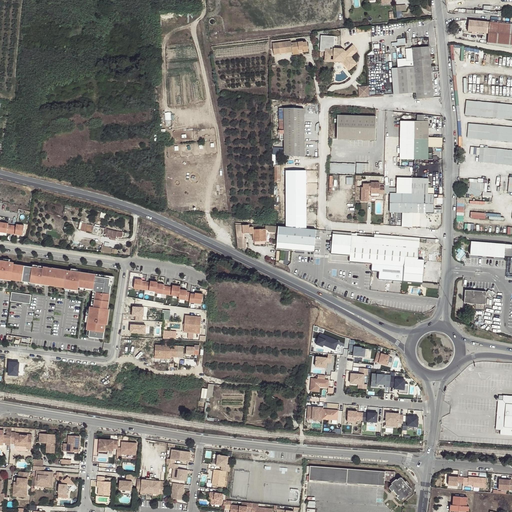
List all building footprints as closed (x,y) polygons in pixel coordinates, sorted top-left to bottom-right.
[(468,31),(472,32),(477,32),(488,33),(489,22),(469,20),(468,31)] [(511,24),(490,22),(488,42),(511,44),(511,24)] [(274,54),(293,52),(299,51),(299,50),(304,50),(304,51),(304,52),(308,51),(307,42),(303,42),(303,41),(291,43),(291,41),(273,43),(274,54)] [(264,45),(214,50),(215,57),(265,52),(264,45)] [(342,61),(343,63),(348,68),(351,66),(352,67),(356,64),(351,57),(358,51),(353,45),(346,51),(343,49),(331,48),(331,50),(325,49),(325,58),(331,58),(331,56),(334,56),(333,59),(333,60),(342,61)] [(433,96),(429,47),(406,49),(407,67),(392,68),(394,94),(416,92),(417,97),(433,96)] [(369,96),(368,85),(358,86),(358,96),(369,96)] [(511,104),(467,100),(465,114),(511,118),(511,104)] [(285,155),(306,156),(305,109),(284,108),(285,155)] [(375,117),(338,115),(337,138),(374,139),(375,117)] [(416,159),(417,121),(401,121),(400,159),(416,159)] [(430,122),(417,121),(416,159),(430,159),(430,147),(444,147),(444,138),(430,137),(430,122)] [(511,126),(469,123),(468,138),(511,141),(511,126)] [(483,162),(511,164),(511,150),(484,148),(483,162)] [(356,162),(356,173),(363,173),(363,170),(369,170),(369,162),(356,162)] [(354,164),(330,163),(330,173),(354,174),(354,164)] [(295,228),(295,170),(286,171),(286,227),(295,228)] [(298,228),(306,229),(306,170),(295,170),(295,228),(298,228)] [(508,191),(510,178),(510,177),(501,176),(500,187),(500,191),(508,191)] [(413,212),(414,178),(397,178),(396,194),(390,193),(390,212),(406,212),(413,212)] [(428,179),(414,178),(413,212),(419,212),(433,213),(434,194),(428,194),(428,179)] [(477,182),(470,182),(470,189),(477,191),(478,183),(478,182),(477,182)] [(384,193),(384,185),(380,185),(380,183),(371,183),(371,184),(363,184),(363,187),(361,187),(361,201),(369,201),(369,191),(369,190),(371,190),(371,191),(372,193),(384,193)] [(477,191),(470,189),(466,188),(465,192),(477,196),(480,196),(481,191),(477,191)] [(8,223),(1,222),(0,230),(0,232),(11,234),(12,225),(8,224),(8,223)] [(16,226),(12,225),(11,234),(23,235),(24,225),(16,224),(16,226)] [(314,251),(316,230),(306,229),(298,228),(295,228),(286,227),(279,226),(279,233),(278,246),(279,246),(278,248),(285,249),(285,246),(305,248),(304,251),(314,251)] [(117,231),(105,229),(104,232),(106,232),(105,236),(115,238),(117,231)] [(352,235),(352,232),(345,232),(345,235),(333,234),(332,254),(350,255),(352,235)] [(378,279),(422,283),(424,260),(418,259),(419,241),(404,240),(372,237),(352,235),(350,255),(350,262),(372,264),(371,271),(379,272),(378,279)] [(237,236),(237,247),(245,249),(246,238),(243,238),(243,236),(237,236)] [(511,256),(511,245),(471,242),(470,255),(478,256),(479,256),(479,254),(483,254),(482,257),(486,258),(487,256),(504,257),(504,256),(511,257),(511,256)] [(102,245),(101,251),(117,254),(118,248),(102,245)] [(458,253),(456,255),(461,259),(465,254),(459,248),(457,251),(458,253)] [(0,278),(8,280),(9,277),(22,279),(24,266),(14,264),(14,263),(9,262),(0,261),(0,260),(0,278)] [(43,269),(24,266),(22,279),(22,282),(23,282),(44,285),(46,285),(46,282),(55,284),(55,287),(64,288),(65,285),(69,286),(68,289),(78,291),(78,290),(78,288),(93,290),(93,292),(92,300),(95,300),(93,308),(90,307),(89,315),(87,322),(86,330),(89,331),(88,337),(101,339),(103,340),(105,325),(103,325),(105,310),(107,310),(111,286),(109,286),(110,279),(95,277),(96,275),(88,274),(81,273),(71,271),(43,267),(43,269)] [(113,287),(114,278),(96,275),(95,277),(110,279),(109,286),(111,286),(113,287)] [(145,289),(146,280),(142,280),(142,278),(135,277),(134,287),(145,289)] [(158,282),(158,281),(151,280),(150,281),(146,280),(145,289),(156,290),(158,282)] [(168,286),(164,285),(165,283),(158,282),(156,290),(156,292),(167,294),(168,286)] [(64,288),(64,292),(67,292),(77,294),(78,291),(68,289),(69,286),(65,285),(64,288)] [(172,286),(168,286),(167,294),(179,296),(180,289),(180,286),(173,285),(172,286)] [(179,296),(179,299),(190,301),(191,294),(191,293),(187,292),(187,291),(180,289),(179,296)] [(486,291),(465,290),(465,302),(485,304),(486,291)] [(31,295),(12,292),(10,301),(22,303),(30,304),(31,295)] [(203,294),(195,293),(195,295),(191,294),(190,301),(189,303),(201,304),(203,294)] [(145,307),(134,306),(134,312),(133,315),(137,315),(136,320),(144,320),(145,307)] [(182,332),(198,334),(200,317),(183,316),(182,332)] [(132,324),(131,332),(146,333),(147,325),(132,324)] [(161,331),(161,339),(173,340),(174,332),(161,331)] [(339,340),(319,331),(314,342),(335,351),(339,340)] [(177,346),(155,345),(154,356),(170,357),(176,357),(177,346)] [(369,348),(354,346),(353,357),(368,358),(369,348)] [(391,356),(377,352),(374,362),(388,366),(391,356)] [(327,357),(317,355),(315,366),(327,368),(327,363),(332,364),(333,354),(328,353),(327,357)] [(8,375),(17,375),(19,363),(9,362),(8,375)] [(28,366),(27,378),(42,379),(43,367),(28,366)] [(358,373),(351,372),(349,384),(358,385),(357,389),(367,389),(369,368),(360,367),(358,373)] [(90,371),(75,369),(74,381),(89,382),(90,371)] [(97,376),(93,375),(92,383),(110,385),(111,373),(98,372),(97,376)] [(394,375),(373,373),(372,386),(377,386),(377,383),(386,385),(385,388),(405,390),(405,380),(394,379),(394,375)] [(329,379),(311,377),(309,391),(320,392),(321,388),(329,388),(329,379)] [(500,434),(511,435),(511,395),(499,395),(496,429),(501,429),(500,434)] [(319,408),(307,407),(306,419),(318,419),(319,408)] [(339,411),(323,409),(321,419),(338,422),(339,411)] [(364,411),(349,410),(347,422),(363,424),(364,411)] [(367,411),(367,423),(377,424),(379,412),(367,411)] [(401,413),(386,412),(385,426),(400,427),(401,413)] [(419,416),(408,415),(407,426),(418,428),(419,416)] [(16,432),(11,432),(11,433),(11,443),(15,444),(27,445),(27,447),(32,447),(32,434),(28,434),(28,435),(21,435),(21,434),(16,433),(16,432)] [(11,443),(11,433),(9,433),(8,436),(0,434),(0,445),(3,445),(3,441),(3,439),(6,439),(6,441),(6,446),(10,446),(11,443)] [(38,443),(46,443),(49,443),(48,453),(54,453),(55,434),(39,433),(38,443)] [(68,436),(68,444),(67,452),(79,453),(80,437),(68,436)] [(117,448),(118,441),(99,440),(98,451),(113,452),(113,449),(117,449),(117,448)] [(121,448),(117,448),(116,458),(121,458),(121,455),(135,456),(136,443),(122,442),(121,448)] [(167,458),(166,463),(170,463),(174,464),(175,460),(185,461),(186,457),(190,457),(190,452),(172,449),(170,459),(167,458)] [(221,466),(221,470),(226,471),(230,472),(231,465),(227,464),(228,456),(218,455),(216,465),(221,466)] [(174,464),(170,463),(170,468),(173,468),(172,479),(187,481),(188,470),(187,470),(179,469),(179,470),(177,470),(178,469),(178,464),(174,464)] [(45,467),(33,466),(33,471),(36,471),(36,477),(38,477),(37,485),(46,485),(46,487),(52,487),(53,474),(51,474),(51,472),(44,471),(45,467)] [(356,469),(311,466),(309,482),(348,484),(376,486),(384,487),(384,480),(391,481),(392,482),(391,483),(392,483),(389,486),(389,488),(392,490),(393,490),(398,495),(397,496),(399,499),(401,499),(404,497),(404,498),(409,494),(408,493),(411,490),(411,488),(408,484),(407,485),(405,482),(405,481),(402,477),(400,477),(397,479),(396,478),(396,479),(395,478),(395,472),(385,471),(356,469)] [(221,470),(214,469),(212,485),(224,486),(226,471),(221,470)] [(29,472),(19,471),(18,477),(17,477),(17,481),(17,483),(16,484),(16,485),(14,485),(14,492),(22,492),(22,496),(27,497),(28,478),(29,478),(29,472)] [(104,481),(105,477),(98,476),(97,481),(99,481),(99,487),(98,495),(110,496),(111,482),(104,481)] [(463,484),(463,478),(458,478),(458,476),(453,476),(453,478),(451,477),(448,477),(448,486),(458,487),(458,484),(463,484)] [(38,477),(36,477),(35,487),(46,487),(46,485),(37,485),(38,477)] [(137,477),(136,490),(140,490),(140,491),(146,491),(152,492),(159,493),(159,492),(163,493),(164,481),(156,479),(146,478),(137,477)] [(468,479),(463,478),(463,486),(468,487),(468,485),(473,486),(473,487),(485,488),(486,479),(468,477),(468,479)] [(63,483),(61,485),(59,488),(58,501),(68,501),(68,492),(74,486),(67,479),(63,483)] [(511,480),(499,479),(498,489),(511,490),(511,480)] [(132,481),(119,480),(119,489),(131,490),(132,481)] [(185,485),(173,483),(171,498),(182,500),(185,485)] [(223,494),(210,492),(209,499),(211,499),(214,500),(216,500),(215,504),(222,505),(223,494)] [(448,510),(452,511),(457,511),(457,510),(460,510),(460,511),(464,511),(465,511),(467,511),(467,506),(465,506),(465,498),(451,497),(451,505),(448,505),(448,510)] [(252,511),(252,503),(242,502),(242,506),(231,505),(230,511),(246,511),(247,511),(252,511)] [(252,511),(251,511),(272,511),(273,509),(258,507),(259,503),(252,503),(252,511)]
